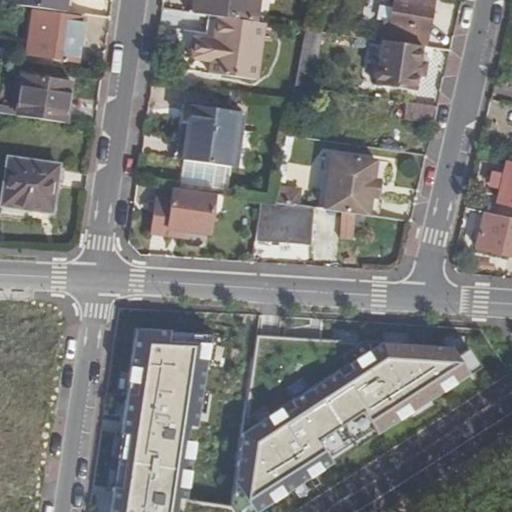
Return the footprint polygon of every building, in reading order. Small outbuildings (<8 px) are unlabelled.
[(13,0),(13,3),(69,11),(70,0),(13,0)] [(200,0),(198,14),(216,17),(254,23),(257,0),(200,0)] [(375,0),(374,18),(385,19),(387,0),(375,0)] [(394,2),(386,43),(423,48),(427,31),(431,8),(421,6),(421,0),(397,0),(397,2),(394,2)] [(83,19),(35,11),(28,54),(78,62),(83,19)] [(254,80),(263,24),(254,23),(216,17),(212,40),(194,38),(191,59),(209,61),(207,73),(254,80)] [(309,89),(320,33),(305,30),(294,87),(309,89)] [(452,35),(427,31),(423,48),(448,52),(452,35)] [(415,93),(423,48),(386,43),(381,42),(373,86),(415,93)] [(21,76),(15,116),(64,123),(70,83),(21,76)] [(436,108),(406,104),(403,119),(432,124),(436,108)] [(188,108),(186,122),(180,159),(182,159),(229,166),(247,168),(253,131),(237,129),(239,113),(188,105),(188,108)] [(186,122),(188,108),(182,107),(180,121),(186,122)] [(329,151),(320,207),(369,215),(378,158),(329,151)] [(229,166),(182,159),(179,187),(226,191),(229,166)] [(58,166),(7,160),(0,203),(0,212),(50,220),(58,166)] [(511,164),(506,163),(503,176),(492,173),(488,188),(500,190),(497,204),(511,207),(511,164)] [(215,195),(171,188),(169,201),(155,199),(150,233),(180,237),(181,231),(210,235),(215,195)] [(275,190),(273,204),(300,208),(302,194),(275,190)] [(309,247),(314,210),(300,208),(273,204),(260,202),(254,240),(309,247)] [(511,219),(484,213),(476,248),(511,256),(511,219)] [(353,216),(338,214),(337,239),(349,241),(353,216)] [(36,310),(0,308),(0,351),(15,352),(15,367),(33,368),(36,310)] [(212,331),(134,328),(107,511),(256,511),(333,462),(330,458),(373,430),(376,434),(480,367),(468,350),(459,356),(452,346),(256,335),(232,506),(187,500),(212,331)] [(27,422),(0,417),(0,457),(21,461),(27,422)] [(14,511),(19,476),(0,473),(0,511),(5,511),(14,511)]
